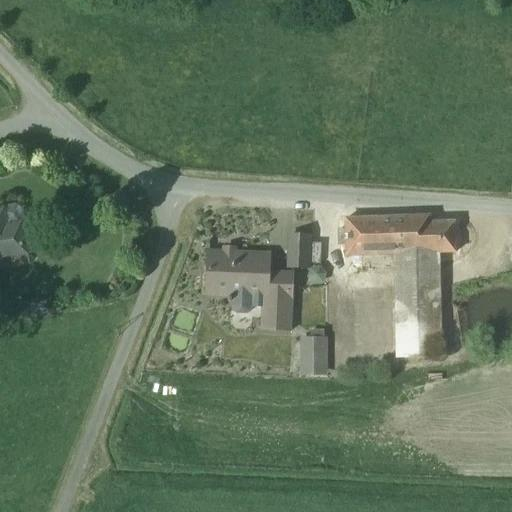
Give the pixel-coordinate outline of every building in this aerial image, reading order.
[(22,195),(0,199),(0,250),(32,244),(22,195)] [(454,203),(343,206),(344,247),(396,246),(398,353),(441,352),(439,245),(455,245),(454,203)] [(310,222),(290,221),(290,258),(309,258),(310,222)] [(270,238),(207,238),(208,293),(270,292),(270,238)] [(292,323),(293,280),(272,279),(271,322),(292,323)] [(330,367),(328,328),(300,329),(302,368),(330,367)]
